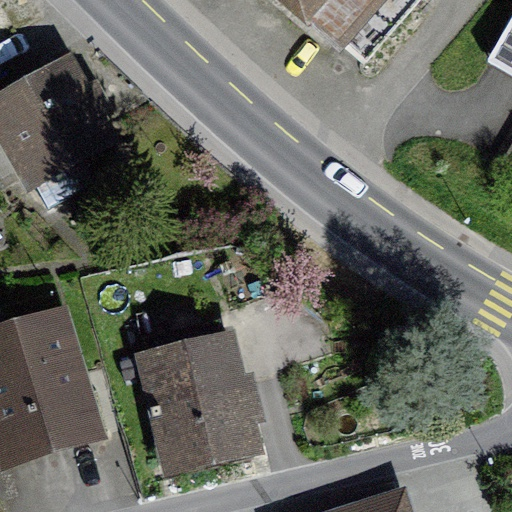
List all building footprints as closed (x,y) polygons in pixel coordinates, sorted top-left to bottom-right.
[(292,0),(367,63),(420,0),(292,0)] [(511,87),(511,38),(490,75),(511,87)] [(0,183),(0,184),(25,168),(49,210),(95,183),(79,154),(106,137),(93,119),(105,111),(91,87),(78,94),(64,72),(0,106),(0,183)] [(62,316),(0,334),(0,449),(4,462),(98,438),(62,316)] [(221,333),(145,351),(170,467),(252,452),(242,417),(257,414),(251,387),(236,387),(221,333)] [(404,511),(400,498),(355,511),(404,511)]
